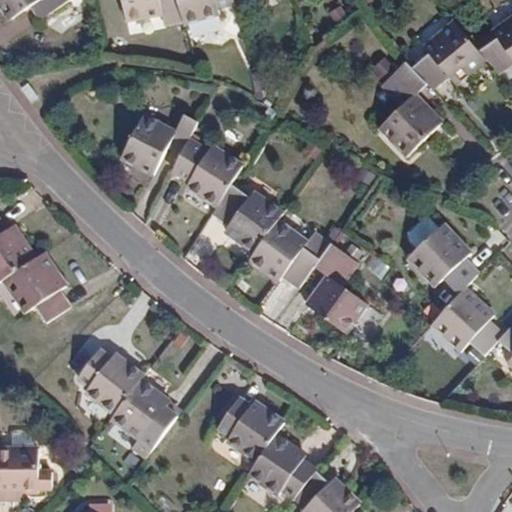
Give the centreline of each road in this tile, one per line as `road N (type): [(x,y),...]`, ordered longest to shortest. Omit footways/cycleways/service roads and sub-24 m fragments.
road 1 (residential): [(36,159),(200,310),(319,386),(362,403)]
road 2 (residential): [(362,403),(511,443)]
road 3 (residential): [(362,403),(434,511)]
